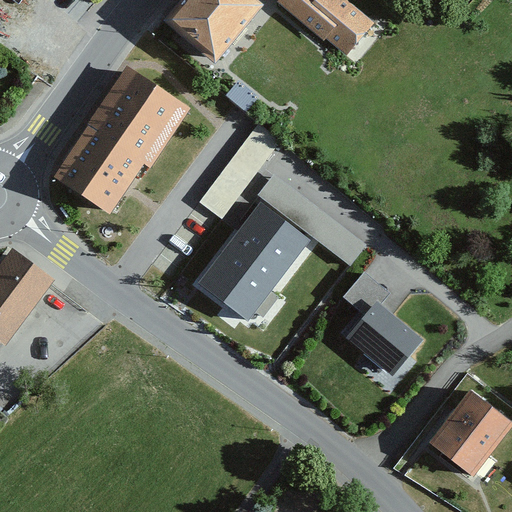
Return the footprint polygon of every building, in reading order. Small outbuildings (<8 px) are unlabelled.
[(265,8),(256,0),(188,0),(169,23),(218,64),(265,8)] [(373,25),(343,0),(283,0),(282,3),(325,39),(327,36),(348,54),(373,25)] [(126,70),(56,185),(105,214),(138,160),(149,166),(186,106),(126,70)] [(203,199),(228,216),(281,135),(256,119),(203,199)] [(377,226),(287,156),(260,191),(350,261),(377,226)] [(199,281),(243,317),(303,242),(258,206),(199,281)] [(48,285),(13,259),(0,275),(0,335),(5,340),(48,285)] [(387,292),(362,272),(342,296),(360,311),(341,334),(389,372),(417,338),(377,305),(387,292)] [(511,433),(511,422),(473,393),(432,447),(477,480),(511,433)]
